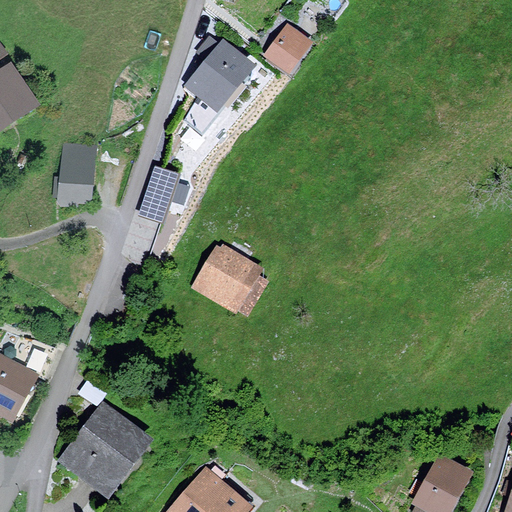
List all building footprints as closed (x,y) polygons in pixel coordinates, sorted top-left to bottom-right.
[(268,56),(288,70),(306,44),(285,27),(280,34),(283,36),(268,56)] [(193,86),(217,106),(247,69),(211,40),(200,53),(205,58),(200,64),(206,69),(193,86)] [(0,127),(33,105),(10,72),(9,73),(5,66),(0,69),(0,127)] [(77,201),(88,202),(92,147),(64,145),(62,159),(66,159),(63,181),(56,180),(56,187),(62,188),(61,206),(77,207),(77,201)] [(158,174),(154,186),(172,192),(176,180),(158,174)] [(233,310),(234,307),(246,314),(264,283),(218,254),(197,287),(233,310)] [(0,408),(8,413),(27,379),(30,380),(33,375),(12,362),(9,368),(0,363),(0,408)] [(89,380),(82,391),(100,404),(107,392),(89,380)] [(101,487),(122,459),(127,463),(144,442),(104,412),(67,461),(101,487)] [(426,511),(430,505),(442,511),(463,474),(441,462),(413,511),(426,511)] [(207,475),(175,511),(241,511),(245,508),(207,475)]
